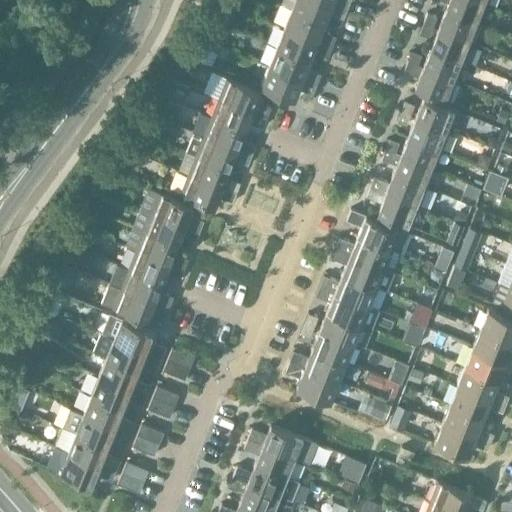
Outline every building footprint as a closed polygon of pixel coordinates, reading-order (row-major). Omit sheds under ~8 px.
[(326,0),(293,0),(291,8),(324,21),(328,12),(333,14),(337,4),(326,0)] [(446,0),(448,1),(445,10),(478,23),(486,4),(476,0),(446,0)] [(223,3),(215,21),(229,26),(236,8),(223,3)] [(346,8),(337,4),(333,14),(342,18),(346,8)] [(291,8),(283,27),(316,40),(324,21),(291,8)] [(445,10),(437,29),(470,42),(478,23),(445,10)] [(426,13),(422,23),(431,26),(435,16),(426,13)] [(431,26),(422,23),(419,33),(427,36),(431,26)] [(283,27),(275,46),(309,59),(316,40),(283,27)] [(437,29),(430,48),(463,61),(470,42),(437,29)] [(326,32),(322,42),(331,46),(335,36),(326,32)] [(210,33),(208,41),(219,45),(222,38),(210,33)] [(208,41),(204,48),(216,53),(219,45),(208,41)] [(331,46),(322,42),(318,52),(327,56),(331,46)] [(275,46),(268,65),(307,80),(310,70),(305,68),(309,59),(275,46)] [(430,48),(422,67),(455,80),(463,61),(430,48)] [(411,51),(407,61),(416,64),(420,55),(411,51)] [(170,54),(161,75),(178,81),(186,61),(170,55),(170,54)] [(416,64),(407,61),(403,72),(412,75),(416,64)] [(416,64),(412,75),(418,77),(414,87),(447,100),(455,80),(422,67),(416,64)] [(307,80),(268,65),(260,85),(294,98),(298,88),(303,90),(307,80)] [(310,70),(307,80),(316,84),(320,74),(310,70)] [(203,91),(218,97),(257,113),(261,102),(256,100),(259,91),(226,78),(226,77),(210,71),(203,91)] [(161,76),(154,94),(166,99),(173,101),(178,89),(168,85),(170,80),(161,76)] [(316,84),(307,80),(303,90),(312,94),(316,84)] [(149,107),(146,113),(158,117),(166,99),(154,94),(149,107)] [(218,97),(210,116),(244,130),(247,120),(253,123),(257,113),(218,97)] [(423,97),(415,117),(448,130),(456,110),(423,97)] [(404,101),(400,111),(409,114),(413,105),(404,101)] [(261,102),(257,113),(266,117),(270,106),(261,102)] [(500,107),(495,119),(503,122),(508,110),(500,107)] [(409,114),(400,111),(396,121),(405,125),(409,114)] [(199,112),(191,131),(193,131),(203,135),(236,149),(242,151),(246,141),(240,139),(244,130),(210,116),(199,112)] [(266,117),(257,113),(253,123),(262,126),(266,117)] [(415,117),(407,136),(441,149),(448,130),(415,117)] [(143,120),(139,132),(147,135),(151,123),(143,120)] [(185,150),(195,154),(228,168),(236,149),(203,135),(193,131),(185,150)] [(407,136),(400,155),(433,168),(441,149),(407,136)] [(488,136),(485,143),(494,147),(497,139),(488,136)] [(389,139),(385,149),(394,152),(398,142),(389,139)] [(503,139),(500,149),(508,152),(511,142),(503,139)] [(246,141),(242,151),(251,155),(254,145),(246,141)] [(385,149),(381,159),(396,165),(400,155),(400,154),(394,152),(385,149)] [(185,150),(178,170),(187,173),(221,187),(221,186),(228,168),(195,154),(185,150)] [(131,151),(126,164),(137,169),(143,155),(131,151)] [(251,155),(242,151),(238,161),(247,165),(251,155)] [(480,151),(476,162),(486,166),(490,155),(480,151)] [(400,155),(392,174),(426,187),(433,168),(400,155)] [(497,162),(494,169),(504,173),(507,166),(497,162)] [(97,166),(89,186),(100,191),(108,171),(102,169),(97,166)] [(476,168),(471,181),(479,184),(484,171),(476,168)] [(221,187),(187,173),(180,193),(213,207),(216,197),(222,199),(227,189),(221,186),(221,187)] [(488,173),(483,186),(506,196),(511,183),(488,173)] [(383,181),(379,190),(418,206),(426,187),(392,174),(389,183),(383,181)] [(374,177),(370,187),(379,190),(383,181),(374,177)] [(230,179),(227,189),(235,192),(239,183),(230,179)] [(467,183),(462,194),(476,199),(480,189),(467,183)] [(146,186),(138,206),(184,224),(184,225),(190,227),(194,216),(188,213),(192,204),(158,191),(146,186)] [(379,190),(370,187),(366,198),(374,201),(379,190)] [(235,192),(227,189),(222,199),(231,203),(235,192)] [(379,190),(374,201),(380,204),(377,213),(410,226),(418,206),(379,190)] [(138,206),(131,225),(176,243),(184,225),(184,224),(138,206)] [(458,208),(454,218),(464,223),(468,212),(458,208)] [(350,209),(346,219),(355,222),(359,212),(350,209)] [(359,212),(355,222),(360,225),(356,234),(390,247),(399,251),(407,231),(405,230),(364,214),(359,212)] [(194,216),(190,227),(198,230),(202,219),(194,216)] [(453,220),(445,240),(455,244),(463,224),(453,220)] [(123,244),(135,249),(169,262),(176,243),(131,225),(123,244)] [(468,226),(461,245),(473,250),(481,231),(468,226)] [(198,230),(190,227),(186,236),(194,239),(198,230)] [(347,241),(343,251),(349,253),(382,266),(392,270),(399,251),(390,247),(356,234),(353,243),(347,241)] [(338,237),(334,247),(343,251),(347,241),(338,237)] [(71,245),(71,247),(70,247),(67,256),(78,261),(82,250),(71,245)] [(433,265),(445,270),(453,250),(441,245),(433,265)] [(461,245),(454,264),(466,269),(473,250),(461,245)] [(334,247),(330,257),(339,261),(343,251),(334,247)] [(135,249),(128,268),(161,281),(165,272),(171,275),(175,265),(169,263),(169,262),(135,249)] [(343,251),(339,261),(345,263),(341,272),(375,285),(382,266),(349,253),(343,251)] [(179,254),(175,265),(183,268),(187,258),(179,254)] [(116,263),(108,282),(120,287),(159,303),(164,292),(158,290),(161,281),(128,268),(116,263)] [(497,282),(508,287),(511,288),(511,266),(505,263),(497,282)] [(183,268),(175,265),(171,275),(179,278),(183,268)] [(332,279),(328,289),(367,304),(375,285),(341,272),(338,281),(332,279)] [(323,275),(319,285),(328,289),(332,279),(323,275)] [(60,278),(57,284),(69,289),(72,282),(60,278)] [(159,303),(120,287),(108,282),(100,302),(112,307),(146,320),(150,310),(156,312),(159,303)] [(328,289),(319,285),(315,295),(324,299),(328,289)] [(511,288),(508,287),(500,306),(511,311),(511,288)] [(328,289),(324,299),(330,301),(326,310),(371,328),(379,309),(367,304),(328,289)] [(164,292),(159,303),(168,306),(172,296),(164,292)] [(50,300),(46,309),(54,313),(58,303),(50,300)] [(168,306),(159,303),(156,312),(164,316),(168,306)] [(414,312),(411,320),(425,326),(432,308),(430,307),(423,304),(419,314),(414,312)] [(511,317),(486,307),(479,327),(511,340),(511,317)] [(44,309),(37,326),(38,326),(48,330),(55,313),(54,313),(46,309),(45,309),(44,309)] [(318,329),(352,342),(364,347),(371,328),(326,310),(318,329)] [(101,332),(113,336),(151,352),(155,342),(150,340),(154,330),(108,312),(101,332)] [(308,313),(304,323),(313,326),(317,316),(308,313)] [(410,321),(403,339),(415,344),(419,342),(425,328),(410,321)] [(313,326),(304,323),(299,333),(309,337),(313,326)] [(511,340),(479,327),(471,346),(505,360),(511,341),(511,340)] [(318,329),(311,348),(344,361),(352,342),(318,329)] [(101,332),(93,351),(105,355),(139,369),(142,360),(147,362),(151,352),(113,336),(101,332)] [(29,334),(25,345),(26,346),(37,351),(42,339),(29,334)] [(155,342),(151,352),(160,356),(164,346),(155,342)] [(26,346),(18,365),(22,366),(32,370),(40,351),(37,351),(26,346)] [(471,346),(463,365),(497,379),(505,360),(471,346)] [(170,347),(166,359),(188,367),(192,356),(170,347)] [(302,355),(298,364),(303,367),(337,380),(344,361),(311,348),(307,357),(302,355)] [(292,351),(288,361),(298,364),(302,355),(292,351)] [(160,356),(151,352),(147,362),(156,366),(160,356)] [(105,355),(97,375),(136,390),(140,380),(135,378),(139,369),(105,355)] [(188,367),(166,359),(161,370),(183,379),(188,367)] [(395,359),(392,366),(404,371),(407,364),(395,359)] [(298,364),(288,361),(284,371),(293,375),(298,364)] [(298,364),(293,375),(299,377),(295,387),(329,400),(337,380),(303,367),(298,364)] [(463,365),(456,384),(490,398),(497,379),(463,365)] [(22,366),(15,382),(34,390),(41,374),(39,373),(22,366)] [(412,367),(408,378),(419,383),(423,372),(412,367)] [(380,387),(384,378),(370,372),(366,381),(380,387)] [(97,375),(90,394),(124,407),(127,398),(132,400),(136,390),(97,375)] [(384,378),(380,387),(386,389),(388,386),(392,388),(387,400),(391,402),(399,383),(387,378),(384,377),(384,378)] [(140,380),(136,390),(145,394),(149,384),(140,380)] [(456,384),(448,403),(482,417),(490,398),(456,384)] [(155,385),(151,397),(173,405),(177,394),(155,385)] [(145,394),(136,390),(132,400),(141,404),(145,394)] [(498,392),(495,400),(504,403),(507,396),(498,392)] [(90,394),(82,413),(116,426),(121,428),(125,418),(120,416),(124,407),(90,394)] [(368,396),(363,409),(367,411),(366,413),(384,420),(390,405),(386,403),(385,399),(373,395),(372,397),(368,396)] [(173,405),(151,397),(146,408),(168,417),(173,405)] [(504,403),(495,400),(492,408),(501,412),(504,403)] [(448,403),(441,422),(475,436),(482,417),(448,403)] [(7,404),(2,418),(13,422),(18,409),(7,404)] [(390,424),(395,426),(400,428),(408,409),(398,404),(390,422),(390,424)] [(69,407),(61,426),(108,445),(116,426),(82,413),(69,407)] [(125,418),(121,428),(130,432),(134,422),(125,418)] [(0,422),(0,430),(15,436),(18,429),(1,422),(0,422)] [(475,436),(441,422),(433,442),(467,455),(475,436)] [(140,423),(136,434),(158,443),(162,432),(140,423)] [(259,431),(255,441),(261,443),(295,457),(308,462),(316,442),(303,437),(269,423),(266,433),(259,431)] [(61,426),(54,445),(106,466),(110,456),(105,454),(108,445),(61,426)] [(251,427),(247,437),(255,441),(259,431),(251,427)] [(130,432),(121,428),(117,438),(126,441),(130,432)] [(483,430),(480,438),(489,441),(492,434),(483,430)] [(158,443),(136,434),(132,445),(153,454),(158,443)] [(255,441),(247,437),(243,447),(251,451),(255,441)] [(489,441),(480,438),(477,445),(486,449),(489,441)] [(261,443),(254,462),(287,476),(295,457),(261,443)] [(106,466),(54,445),(46,465),(93,484),(97,474),(102,476),(106,466)] [(401,446),(395,460),(408,465),(414,451),(401,446)] [(346,454),(338,473),(358,481),(365,462),(346,454)] [(110,456),(106,466),(115,469),(118,460),(110,456)] [(125,461),(121,472),(143,481),(147,470),(125,461)] [(244,468),(240,479),(280,495),(280,494),(287,476),(254,462),(250,471),(244,468)] [(236,465),(231,475),(240,479),(244,468),(236,465)] [(115,469),(106,466),(102,476),(111,479),(115,469)] [(143,481),(121,472),(116,483),(138,492),(143,481)] [(240,479),(231,475),(227,485),(236,489),(240,479)] [(239,500),(267,511),(288,511),(293,500),(280,495),(240,479),(236,489),(242,491),(239,500)] [(343,479),(339,486),(352,491),(355,484),(343,479)] [(437,480),(429,500),(459,511),(462,511),(470,493),(437,480)] [(369,511),(375,500),(360,494),(352,511),(369,511)] [(485,499),(475,495),(471,505),(481,509),(485,499)] [(226,511),(267,511),(239,500),(235,509),(229,507),(226,511)] [(336,500),(330,511),(344,511),(347,505),(336,500)] [(459,511),(429,500),(423,511),(459,511)] [(220,503),(216,511),(226,511),(229,507),(220,503)]
